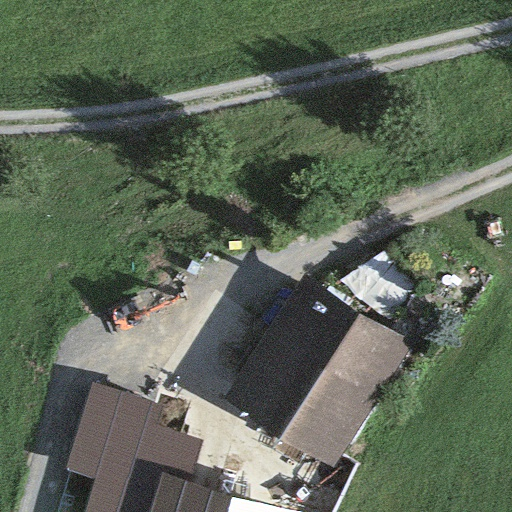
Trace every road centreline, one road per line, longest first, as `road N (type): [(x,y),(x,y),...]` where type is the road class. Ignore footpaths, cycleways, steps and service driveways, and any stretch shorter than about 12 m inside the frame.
road 1 (unclassified): [(0,122),(159,109),(511,28)]
road 2 (unclassified): [(511,168),(320,248),(192,285),(158,309),(131,344),(117,414)]
